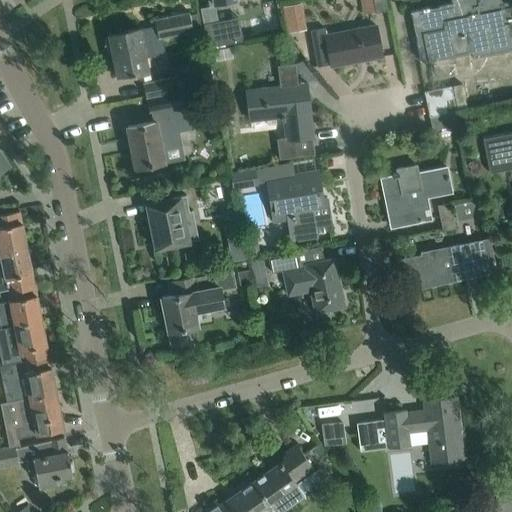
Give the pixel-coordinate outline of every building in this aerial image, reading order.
[(295,0),(297,21),(317,19),(314,0),(295,0)] [(422,8),(411,10),(415,34),(444,28),(443,24),(446,24),(452,54),(474,50),(471,34),(506,27),(509,43),(503,44),(504,50),(511,48),(511,0),(453,0),(454,2),(428,7),(428,6),(422,7),(422,8)] [(165,53),(162,37),(193,31),(189,11),(154,18),(156,26),(140,29),(139,27),(108,34),(109,37),(105,38),(107,49),(111,48),(116,75),(130,72),(130,74),(149,70),(146,57),(165,53)] [(203,23),(207,46),(227,43),(223,19),(203,23)] [(376,25),(326,35),(324,28),(310,30),(317,66),(330,63),(330,65),(382,55),(376,25)] [(231,47),(214,50),(216,58),(233,55),(231,47)] [(279,86),(246,90),(250,120),(281,116),(282,119),(284,119),(286,136),(276,137),(279,158),(295,156),(294,152),(314,150),(314,148),(312,131),(309,113),(310,113),(310,111),(309,111),(307,92),(306,83),(298,84),(295,62),(277,65),(279,86)] [(181,74),(142,82),(145,97),(180,90),(184,89),(181,74)] [(477,81),(451,86),(456,111),(482,106),(477,81)] [(429,116),(455,111),(456,110),(451,85),(424,91),(429,116)] [(155,120),(127,126),(130,140),(132,150),(135,167),(164,161),(161,148),(180,144),(177,129),(191,126),(187,103),(191,102),(188,89),(184,90),(184,89),(180,90),(145,97),(149,111),(153,111),(155,120)] [(455,111),(429,116),(432,129),(458,124),(455,111)] [(511,131),(482,138),(489,173),(509,169),(509,171),(511,183),(511,131)] [(0,170),(9,164),(0,150),(0,170)] [(381,177),(385,198),(389,197),(390,203),(386,204),(390,226),(430,218),(425,193),(450,188),(446,166),(417,172),(416,164),(396,168),(397,172),(392,173),(393,175),(381,177)] [(231,171),(234,187),(258,185),(255,168),(231,171)] [(288,218),(292,236),(315,232),(314,226),(328,224),(326,215),(330,215),(328,202),(323,203),(318,172),(266,181),(274,221),(288,218)] [(189,211),(186,195),(172,198),(169,185),(140,191),(142,204),(146,203),(155,247),(198,239),(192,210),(189,211)] [(449,203),(438,205),(442,228),(454,226),(449,203)] [(0,252),(26,247),(19,210),(0,214),(0,252)] [(494,258),(493,258),(488,236),(487,236),(488,238),(421,251),(422,254),(397,259),(403,290),(416,288),(416,286),(452,279),(451,275),(475,270),(475,275),(494,271),(494,272),(496,272),(494,263),(495,263),(494,258)] [(240,241),(228,244),(232,261),(244,259),(240,241)] [(323,259),(321,245),(268,256),(271,272),(282,270),(287,294),(310,290),(314,312),(344,306),(336,266),(332,267),(331,258),(323,259)] [(33,283),(26,247),(0,252),(0,254),(5,278),(3,278),(5,289),(33,283)] [(194,310),(223,304),(220,289),(235,286),(232,269),(169,281),(171,294),(161,296),(168,331),(169,331),(172,344),(188,341),(185,327),(197,325),(194,310)] [(41,319),(33,283),(5,289),(7,300),(0,301),(0,327),(0,328),(14,325),(14,324),(41,319)] [(14,325),(0,328),(0,327),(0,355),(2,365),(9,363),(48,355),(41,319),(14,325)] [(48,355),(9,363),(16,399),(55,391),(48,355)] [(63,428),(55,391),(16,399),(21,423),(13,425),(16,438),(63,428)] [(359,450),(409,444),(409,443),(428,442),(431,461),(462,457),(462,451),(460,429),(459,430),(455,397),(423,401),(424,409),(405,411),(405,409),(384,412),(385,424),(381,424),(381,418),(356,422),(359,450)] [(67,450),(66,450),(63,436),(0,448),(0,464),(26,459),(28,469),(34,467),(38,488),(58,483),(56,477),(72,474),(71,471),(74,471),(72,460),(69,461),(67,450)] [(323,479),(316,470),(320,468),(319,467),(315,470),(296,444),(285,452),(287,456),(252,481),(268,503),(274,511),(278,511),(304,495),(303,493),(323,479)] [(254,511),(268,503),(252,481),(219,504),(216,500),(204,508),(207,511),(205,511),(254,511)] [(186,506),(182,487),(172,489),(176,508),(186,506)]
